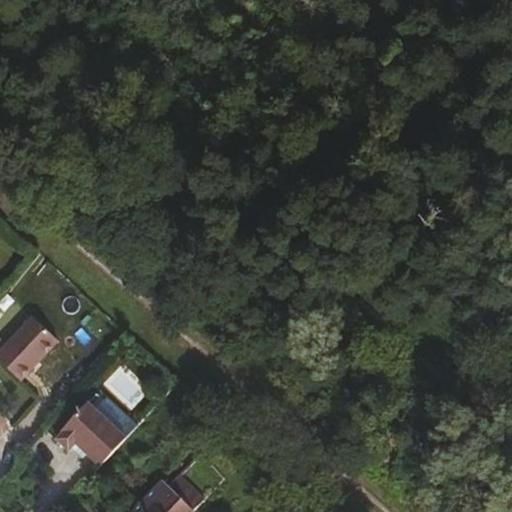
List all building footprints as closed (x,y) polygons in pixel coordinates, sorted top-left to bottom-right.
[(78,444),(104,417),(87,399),(60,427),(62,428),(55,435),(69,449),(76,442),(78,444)] [(98,464),(124,437),(104,417),(78,444),(98,464)] [(203,499),(177,474),(166,484),(192,510),(203,499)] [(189,511),(192,510),(166,484),(159,477),(123,511),(189,511)] [(93,511),(82,501),(92,490),(83,480),(59,505),(65,511),(93,511)]
